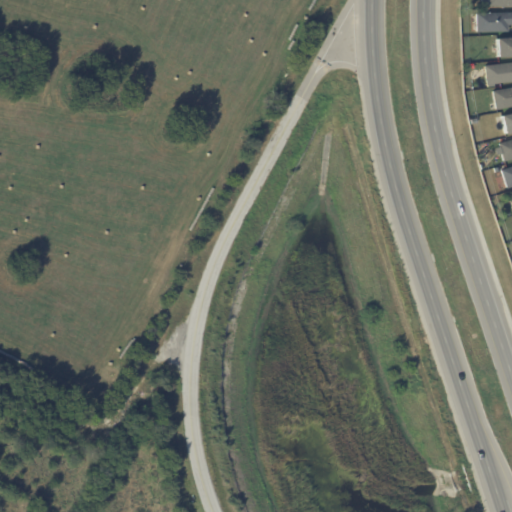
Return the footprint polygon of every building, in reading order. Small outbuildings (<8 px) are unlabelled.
[(511,24),(504,24),(504,30),(473,31),(473,12),(511,11),(511,24)] [(511,55),(494,56),(493,37),(511,36),(511,55)] [(511,61),(511,80),(483,84),(481,65),(511,61)] [(511,105),(493,109),(489,91),(511,86),(511,105)] [(511,130),(501,133),(497,115),(511,111),(511,130)] [(511,157),(500,161),(495,142),(511,137),(511,157)] [(511,185),(504,188),(498,169),(511,164),(511,185)]
